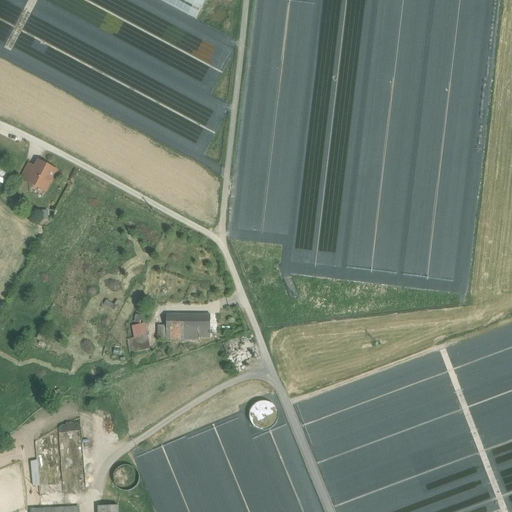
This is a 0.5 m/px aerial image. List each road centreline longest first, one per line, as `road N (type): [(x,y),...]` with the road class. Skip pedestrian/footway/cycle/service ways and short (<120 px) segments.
road 1 (track): [(248,0),(221,242),(329,511)]
road 2 (track): [(0,124),(221,242)]
